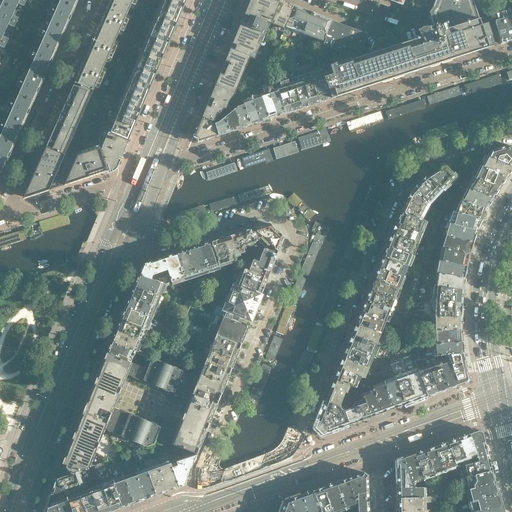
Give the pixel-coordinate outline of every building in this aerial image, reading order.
[(25,0),(0,0),(0,2),(14,10),(17,4),(22,7),(25,0)] [(134,6),(136,0),(110,0),(109,3),(128,11),(131,4),(134,6)] [(141,109),(182,10),(186,1),(186,0),(164,0),(110,133),(128,140),(135,123),(137,118),(141,109)] [(254,59),(269,24),(284,30),(293,6),(278,0),(278,1),(275,0),(252,0),(247,13),(246,15),(247,15),(243,23),(243,22),(231,49),(250,57),(254,59)] [(427,67),(493,46),(492,44),(490,36),(484,17),(468,22),(465,11),(480,6),(478,0),(476,0),(434,0),(432,7),(429,12),(428,12),(433,27),(428,28),(428,27),(421,28),(416,31),(416,32),(417,31),(419,37),(419,38),(368,54),(368,53),(368,51),(362,48),(360,52),(358,58),(376,64),(367,87),(427,67)] [(71,16),(74,8),(75,8),(60,1),(57,7),(52,4),(47,15),(53,17),(50,23),(65,29),(69,21),(69,20),(70,17),(71,17),(71,16)] [(0,28),(4,31),(7,25),(12,28),(17,18),(20,12),(14,10),(0,2),(0,28)] [(123,32),(128,20),(125,18),(128,11),(109,3),(98,29),(116,38),(119,30),(123,32)] [(323,41),(331,21),(293,6),(284,30),(283,33),(321,48),(324,42),(323,41)] [(511,39),(511,24),(509,16),(505,17),(504,13),(500,14),(508,41),(511,39)] [(508,41),(500,14),(496,15),(497,20),(493,21),(499,40),(500,44),(500,43),(501,44),(508,41)] [(362,48),(367,35),(331,21),(323,41),(324,42),(321,48),(317,60),(318,62),(328,66),(336,64),(343,46),(360,52),(362,48)] [(61,38),(65,30),(65,29),(50,23),(48,28),(42,26),(38,36),(43,39),(41,44),(56,51),(56,50),(59,42),(60,41),(61,38),(61,39),(61,38)] [(111,59),(116,47),(113,45),(116,38),(98,29),(86,56),(104,64),(107,57),(111,59)] [(52,59),(55,51),(56,51),(41,44),(38,50),(33,47),(28,59),(33,62),(31,67),(45,73),(46,74),(46,73),(46,72),(50,64),(50,63),(51,60),(52,60),(52,59)] [(367,87),(376,64),(358,58),(360,52),(343,46),(336,64),(328,66),(318,62),(329,98),(334,97),(367,87)] [(250,57),(231,49),(230,49),(223,66),(221,70),(215,87),(234,95),(250,57)] [(99,85),(105,73),(101,71),(104,64),(86,56),(74,83),(92,91),(96,83),(99,85)] [(39,88),(42,80),(43,80),(43,79),(43,78),(45,73),(31,67),(25,65),(23,70),(29,72),(26,78),(21,75),(15,87),(21,90),(18,95),(33,101),(37,93),(37,92),(39,89),(39,88)] [(329,99),(319,68),(317,69),(317,68),(309,73),(310,77),(318,103),(329,99)] [(318,103),(310,77),(309,73),(283,81),(293,110),(295,110),(307,106),(309,105),(310,105),(312,104),(312,105),(318,103)] [(504,82),(501,73),(463,84),(466,94),(504,82)] [(293,111),(293,110),(283,81),(274,84),(276,90),(284,114),(290,111),(292,111),(293,111)] [(48,190),(92,91),(74,83),(23,199),(48,190)] [(284,114),(276,90),(272,92),(270,86),(266,87),(276,116),(279,115),(284,114)] [(461,96),(458,86),(426,96),(428,106),(461,96)] [(225,109),(227,104),(234,95),(215,87),(202,118),(214,123),(224,108),(225,109)] [(276,116),(266,87),(262,88),(264,94),(260,96),(267,119),(272,117),(276,116)] [(267,119),(260,96),(256,97),(255,94),(250,95),(259,122),(263,120),(267,119)] [(29,110),(33,102),(33,101),(18,95),(16,101),(10,98),(6,109),(11,111),(9,117),(24,123),(24,122),(27,114),(28,114),(29,111),(30,110),(29,110)] [(259,122),(250,95),(245,97),(246,100),(242,102),(242,104),(249,125),(255,123),(259,122)] [(384,111),(387,120),(424,109),(421,100),(384,111)] [(249,125),(242,104),(237,105),(238,107),(233,109),(239,128),(249,125)] [(511,105),(491,112),(494,122),(511,116),(511,105)] [(239,128),(233,109),(224,117),(229,132),(239,128)] [(383,122),(379,111),(344,121),(348,133),(383,122)] [(489,123),(486,114),(463,121),(466,130),(489,123)] [(20,131),(23,123),(24,123),(9,117),(7,122),(1,120),(0,121),(0,131),(2,133),(0,136),(0,138),(14,144),(18,136),(18,135),(19,132),(20,132),(20,131)] [(229,132),(224,117),(220,121),(214,123),(217,135),(218,135),(222,134),(225,133),(226,133),(228,132),(229,132)] [(217,135),(214,123),(202,118),(202,119),(194,138),(197,141),(197,142),(217,135)] [(461,127),(458,121),(428,133),(430,139),(461,127)] [(331,139),(327,128),(297,137),(300,149),(331,139)] [(118,166),(124,150),(128,140),(110,133),(107,132),(99,151),(106,171),(111,170),(111,172),(113,171),(114,171),(115,170),(116,169),(117,167),(118,166)] [(405,153),(419,143),(415,137),(387,157),(392,163),(405,153)] [(10,153),(14,145),(14,144),(0,138),(0,164),(5,166),(8,158),(9,157),(10,154),(10,153)] [(299,154),(295,142),(273,149),(276,161),(299,154)] [(511,147),(509,145),(491,151),(489,157),(511,166),(511,147)] [(272,160),(269,148),(240,157),(244,168),(272,160)] [(106,171),(99,151),(99,149),(77,156),(64,185),(106,171)] [(511,169),(511,166),(489,157),(485,155),(480,167),(506,178),(511,169)] [(242,171),(239,162),(205,172),(208,181),(242,171)] [(442,190),(455,177),(444,167),(435,170),(425,176),(441,189),(442,190)] [(506,178),(480,167),(475,178),(499,188),(506,178)] [(367,199),(375,203),(386,175),(378,172),(367,199)] [(429,204),(441,189),(425,176),(419,182),(410,192),(427,203),(429,204)] [(493,198),(499,188),(475,178),(474,179),(471,186),(470,186),(468,190),(493,198)] [(271,195),(268,185),(237,194),(240,204),(271,195)] [(486,208),(493,198),(468,190),(462,201),(486,208)] [(418,219),(427,203),(410,192),(405,201),(400,212),(418,219)] [(236,205),(233,197),(208,204),(211,212),(236,205)] [(481,220),(486,208),(462,201),(461,201),(457,213),(481,220)] [(207,214),(204,204),(175,213),(178,223),(207,214)] [(352,232),(362,236),(373,208),(363,204),(352,232)] [(423,221),(418,219),(400,212),(396,223),(419,232),(423,221)] [(476,231),(481,220),(457,213),(456,213),(451,225),(476,231)] [(69,214),(31,226),(34,237),(73,225),(69,214)] [(414,244),(419,232),(396,223),(391,234),(414,244)] [(277,252),(283,237),(269,224),(253,229),(261,236),(259,239),(268,248),(271,245),(277,252)] [(472,243),(476,232),(476,231),(451,225),(447,237),(472,243)] [(255,243),(259,239),(261,236),(253,229),(233,235),(240,256),(245,254),(244,250),(248,249),(247,246),(255,243)] [(0,239),(0,250),(27,242),(24,232),(0,239)] [(299,273),(308,276),(324,236),(316,233),(299,273)] [(410,255),(414,244),(391,234),(387,245),(410,255)] [(240,256),(233,235),(222,239),(230,263),(236,261),(234,257),(240,256)] [(343,255),(352,259),(360,240),(350,236),(343,255)] [(469,254),(472,243),(447,237),(443,249),(469,254)] [(230,263),(222,239),(210,243),(218,267),(230,263)] [(218,267),(210,243),(198,247),(206,271),(218,267)] [(269,272),(277,252),(271,245),(268,248),(265,251),(262,250),(258,260),(254,258),(251,265),(269,272)] [(387,245),(382,256),(406,266),(410,268),(415,257),(410,255),(387,245)] [(206,271),(198,247),(175,254),(182,279),(206,271)] [(466,266),(469,254),(443,249),(442,248),(440,261),(466,266)] [(182,279),(175,254),(163,258),(167,270),(171,282),(182,279)] [(402,278),(406,266),(382,256),(378,268),(402,278)] [(167,270),(163,258),(143,264),(142,266),(138,274),(154,281),(158,273),(167,270)] [(464,278),(466,266),(440,261),(438,274),(464,278)] [(265,283),(269,272),(251,265),(248,272),(244,270),(242,274),(265,283)] [(43,281),(66,274),(64,267),(41,274),(43,281)] [(346,271),(339,268),(330,291),(337,294),(346,271)] [(398,288),(402,278),(378,268),(373,279),(398,288)] [(159,296),(163,285),(154,281),(138,274),(134,286),(159,296)] [(260,294),(265,283),(242,274),(238,285),(260,294)] [(462,290),(464,278),(438,274),(436,287),(462,290)] [(305,279),(298,276),(289,299),(296,302),(305,279)] [(393,300),(398,288),(373,279),(369,290),(393,300)] [(260,294),(238,285),(234,284),(226,304),(222,303),(220,307),(224,309),(223,312),(233,315),(231,321),(240,324),(242,317),(250,320),(260,294)] [(154,306),(159,296),(134,286),(129,296),(154,306)] [(431,286),(431,294),(435,294),(434,300),(461,303),(461,297),(463,296),(463,293),(462,291),(462,290),(436,287),(431,286)] [(388,311),(393,300),(369,290),(364,301),(388,311)] [(337,296),(328,293),(318,321),(327,325),(337,296)] [(150,318),(154,306),(129,296),(125,308),(150,318)] [(460,317),(461,303),(434,300),(434,317),(460,317)] [(384,322),(388,311),(364,301),(360,312),(384,322)] [(275,333),(285,336),(296,306),(286,302),(275,333)] [(145,329),(150,318),(125,308),(120,319),(145,329)] [(380,333),(384,322),(360,312),(356,323),(380,333)] [(410,331),(415,316),(408,316),(407,319),(404,330),(404,331),(410,331)] [(243,336),(247,327),(240,324),(231,321),(223,317),(216,334),(240,343),(243,336)] [(460,329),(460,317),(434,317),(434,331),(460,329)] [(140,340),(145,329),(120,319),(115,330),(140,340)] [(375,344),(380,333),(356,323),(351,335),(375,344)] [(306,346),(315,350),(324,328),(315,324),(306,346)] [(171,340),(176,329),(168,326),(164,337),(171,340)] [(56,479),(82,469),(85,463),(89,465),(104,428),(149,446),(155,444),(157,439),(196,454),(198,448),(206,430),(206,429),(207,427),(208,423),(216,404),(220,393),(228,374),(238,349),(240,345),(240,343),(216,334),(202,329),(198,339),(212,345),(199,377),(155,359),(151,370),(131,363),(106,352),(106,353),(104,359),(100,369),(95,381),(74,433),(64,455),(56,478),(56,479)] [(462,341),(460,329),(434,331),(436,344),(462,341)] [(136,352),(140,340),(115,330),(111,341),(136,352)] [(401,341),(403,334),(395,331),(392,338),(401,341)] [(406,346),(410,331),(404,331),(403,334),(401,341),(399,347),(406,346)] [(351,335),(347,346),(371,355),(376,358),(381,347),(375,344),(351,335)] [(282,339),(274,336),(265,356),(274,360),(282,339)] [(131,363),(136,352),(111,341),(106,352),(131,363)] [(463,353),(462,341),(436,344),(434,344),(435,356),(446,355),(463,353)] [(366,367),(371,355),(347,346),(342,357),(366,367)] [(412,355),(408,346),(406,346),(398,353),(400,360),(412,355)] [(314,354),(303,350),(293,374),(304,378),(314,354)] [(467,379),(464,364),(463,353),(446,355),(449,361),(457,385),(465,382),(467,379)] [(362,378),(366,367),(342,357),(338,368),(360,377),(362,378)] [(426,396),(418,372),(416,367),(405,371),(400,360),(391,369),(404,404),(426,396)] [(457,385),(449,361),(438,365),(447,389),(457,385)] [(272,368),(262,364),(250,395),(260,399),(272,368)] [(404,404),(391,369),(390,364),(380,374),(383,382),(393,409),(404,404)] [(447,389),(438,365),(438,364),(428,368),(437,393),(447,389)] [(358,381),(360,377),(338,368),(333,379),(347,385),(354,387),(356,380),(358,381)] [(437,393),(428,368),(418,372),(426,396),(437,393)] [(343,395),(347,385),(333,379),(324,401),(338,407),(339,404),(344,406),(351,399),(343,395)] [(280,411),(290,415),(302,384),(293,380),(280,411)] [(393,409),(383,382),(372,386),(372,388),(381,413),(393,409)] [(381,413),(372,388),(365,391),(364,388),(360,390),(365,403),(343,411),(348,425),(381,413)] [(348,425),(343,411),(338,407),(324,401),(314,427),(321,435),(336,429),(348,425)] [(233,442),(242,445),(254,417),(244,413),(233,442)] [(488,459),(481,432),(480,432),(479,431),(478,430),(447,442),(454,462),(456,466),(457,469),(460,468),(465,466),(464,465),(488,459)] [(454,462),(447,442),(436,446),(445,470),(449,482),(460,479),(457,469),(456,466),(454,462)] [(445,470),(436,446),(425,450),(434,474),(445,470)] [(434,474),(425,450),(414,454),(423,478),(434,474)] [(184,485),(196,454),(169,463),(178,487),(184,485)] [(423,478),(414,454),(403,458),(412,482),(423,478)] [(413,485),(412,482),(403,458),(397,460),(396,462),(397,486),(413,485)] [(491,470),(488,459),(464,465),(465,466),(467,477),(491,470)] [(178,487),(169,463),(168,460),(157,465),(167,491),(178,487)] [(75,485),(86,481),(98,477),(101,485),(110,511),(122,507),(112,481),(111,479),(109,473),(105,461),(82,469),(56,479),(55,479),(50,494),(64,489),(75,485)] [(167,491),(157,465),(146,469),(155,495),(167,491)] [(155,495),(146,469),(134,473),(144,499),(155,495)] [(494,482),(491,470),(467,477),(461,479),(464,490),(494,482)] [(367,494),(367,475),(363,472),(346,479),(353,499),(359,498),(367,494)] [(144,499),(134,473),(123,477),(133,503),(144,499)] [(133,503),(123,477),(112,481),(122,507),(133,503)] [(355,504),(353,499),(346,479),(335,483),(344,508),(355,504)] [(84,511),(97,511),(89,489),(85,491),(84,487),(88,485),(86,481),(75,485),(77,490),(78,489),(80,493),(78,493),(84,511)] [(452,493),(449,482),(441,484),(441,486),(442,496),(452,493)] [(443,508),(449,507),(471,501),(495,494),(497,494),(494,482),(464,490),(452,493),(442,496),(442,497),(443,508)] [(333,511),(344,508),(335,483),(323,487),(332,511),(333,511)] [(84,511),(78,493),(77,490),(75,485),(64,489),(71,511),(84,511)] [(108,511),(110,511),(101,485),(89,489),(97,511),(108,511)] [(442,496),(441,486),(413,487),(413,485),(397,486),(397,499),(431,497),(438,497),(442,497),(442,496)] [(332,511),(323,487),(312,491),(319,511),(332,511)] [(71,511),(64,489),(50,494),(46,508),(44,511),(71,511)] [(319,511),(312,491),(301,495),(306,511),(319,511)] [(368,511),(367,494),(359,498),(359,511),(368,511)] [(497,494),(495,494),(471,501),(473,508),(471,508),(471,511),(477,511),(500,506),(497,494)] [(306,511),(301,495),(289,499),(293,511),(306,511)] [(420,510),(420,503),(431,503),(431,497),(397,499),(398,511),(420,510)] [(293,511),(289,499),(284,501),(280,511),(293,511)]
